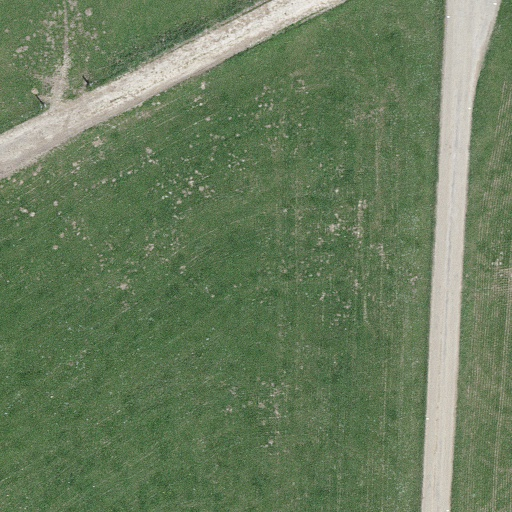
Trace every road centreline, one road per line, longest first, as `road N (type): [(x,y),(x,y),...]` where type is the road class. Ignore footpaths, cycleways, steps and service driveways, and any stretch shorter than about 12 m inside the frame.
road 1 (unclassified): [(470,0),(444,511)]
road 2 (track): [(0,154),(310,0)]
